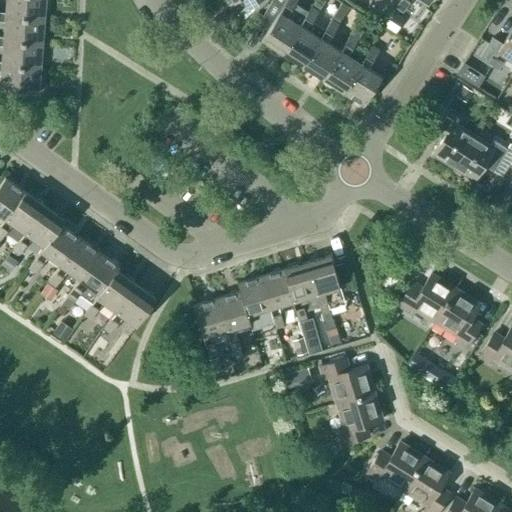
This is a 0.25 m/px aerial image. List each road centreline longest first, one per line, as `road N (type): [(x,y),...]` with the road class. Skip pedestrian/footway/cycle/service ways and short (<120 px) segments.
road 1 (residential): [(353,174),(322,217),(190,256),(162,247),(0,135)]
road 2 (tertiary): [(353,174),(221,76),(154,0)]
road 3 (residential): [(463,0),(353,174)]
road 4 (tertiary): [(511,269),(353,174)]
